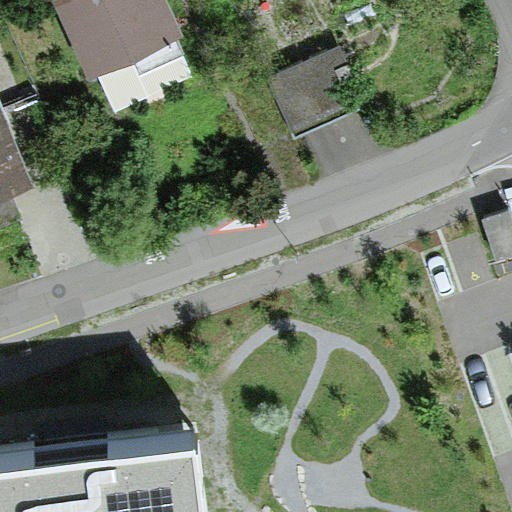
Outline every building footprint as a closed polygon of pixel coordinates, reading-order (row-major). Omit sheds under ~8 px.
[(52,0),(90,80),(132,60),(138,74),(183,54),(176,39),(184,35),(167,0),(52,0)] [(341,48),(270,79),(295,135),(366,104),(341,48)] [(34,185),(1,110),(0,110),(0,198),(13,194),(34,185)] [(13,194),(0,198),(0,228),(23,219),(13,194)] [(511,260),(511,208),(484,218),(500,265),(511,260)] [(0,511),(207,511),(197,425),(0,448),(0,511)]
